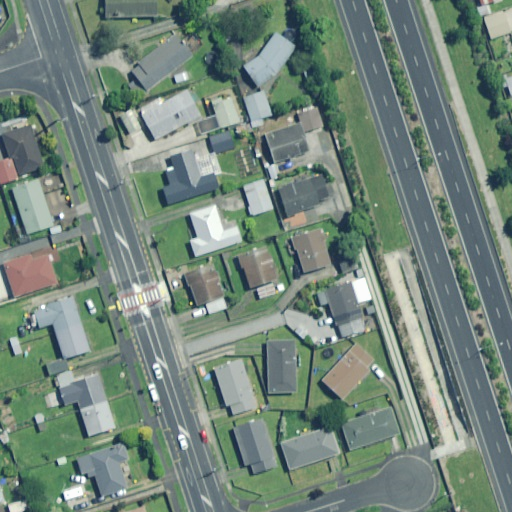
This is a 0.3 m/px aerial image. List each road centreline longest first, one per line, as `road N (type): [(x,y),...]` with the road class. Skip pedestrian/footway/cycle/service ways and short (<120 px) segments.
road 1 (primary): [(511,483),(354,0)]
road 2 (tertiary): [(209,511),(60,52)]
road 3 (primary): [(400,0),(511,341)]
